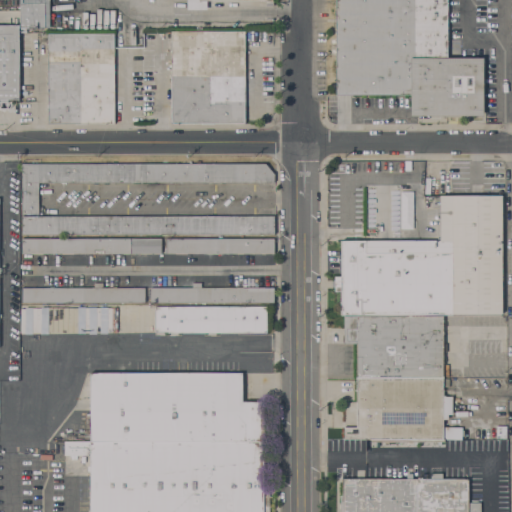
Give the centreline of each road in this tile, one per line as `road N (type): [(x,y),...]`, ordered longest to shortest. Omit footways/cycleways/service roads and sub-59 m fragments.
road 1 (residential): [(511,143),(0,144)]
road 2 (tertiary): [(301,511),(300,197)]
road 3 (residential): [(300,143),(299,0)]
